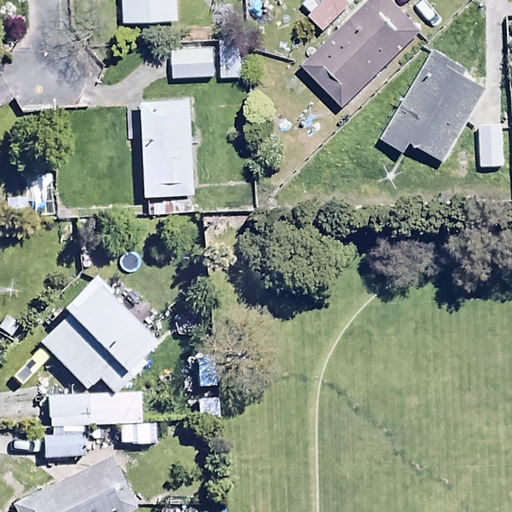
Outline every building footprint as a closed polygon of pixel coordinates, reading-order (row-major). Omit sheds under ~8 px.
[(175,0),(120,0),(122,27),(176,25),(175,0)] [(266,0),(244,0),(246,29),(268,28),(266,0)] [(339,111),(417,33),(383,0),(369,0),(299,71),(339,111)] [(300,9),(309,18),(307,20),(323,34),(349,7),(341,0),(325,0),(317,9),(308,0),(300,9)] [(245,50),(217,51),(219,82),(246,80),(245,50)] [(171,53),(172,82),(213,82),(212,53),(171,53)] [(463,73),(432,54),(378,143),(401,157),(408,146),(441,166),(485,93),(460,78),(463,73)] [(192,102),(136,104),(140,203),(196,201),(192,102)] [(500,129),(477,130),(478,170),(501,169),(500,129)] [(61,322),(35,347),(83,394),(94,383),(110,398),(141,366),(137,362),(150,349),(103,303),(109,298),(91,281),(56,317),(61,322)] [(139,397),(44,402),(46,433),(140,427),(139,397)] [(40,441),(42,462),(82,460),(81,439),(40,441)] [(8,507),(10,511),(131,511),(108,461),(8,507)]
